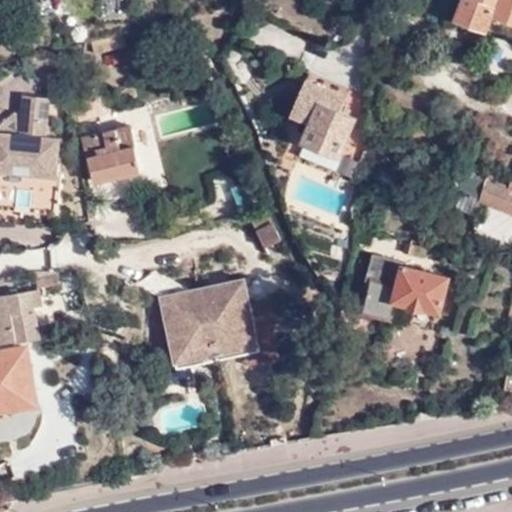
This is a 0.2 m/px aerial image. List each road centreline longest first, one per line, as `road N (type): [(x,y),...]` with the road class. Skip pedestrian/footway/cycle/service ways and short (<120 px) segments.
road 1 (secondary): [(511,438),(128,511)]
road 2 (secondary): [(291,511),(511,468)]
